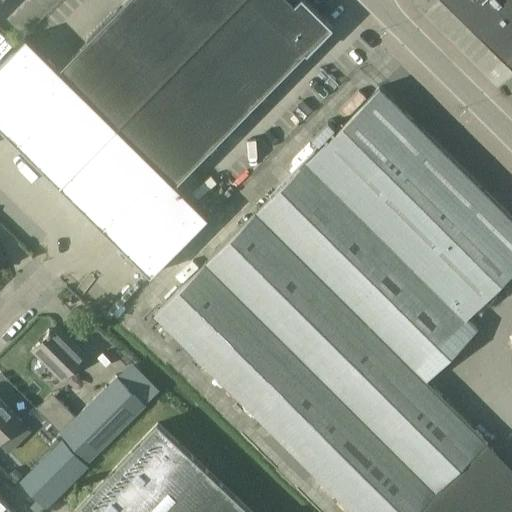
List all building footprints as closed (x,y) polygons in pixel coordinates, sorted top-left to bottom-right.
[(125,0),(57,70),(73,86),(117,129),(157,169),(174,185),(331,28),(303,0),(298,0),(295,4),(289,0),(125,0)] [(511,0),(445,0),(511,65),(511,0)] [(57,70),(23,37),(0,61),(0,131),(15,146),(73,86),(57,70)] [(117,129),(73,86),(15,146),(58,189),(117,129)] [(454,408),(426,380),(477,328),(465,317),(511,269),(511,218),(379,87),(153,315),(356,511),(411,511),(485,436),(454,408)] [(157,169),(117,129),(58,189),(100,230),(157,169)] [(148,277),(207,218),(174,185),(157,169),(100,230),(148,277)] [(61,379),(85,355),(55,326),(32,349),(61,379)] [(91,463),(139,414),(160,391),(142,372),(123,391),(110,379),(74,415),(51,392),(35,407),(91,463)] [(0,441),(21,421),(0,400),(0,441)] [(251,511),(155,421),(73,508),(77,511),(251,511)] [(62,440),(20,482),(46,508),(88,466),(62,440)] [(0,511),(13,511),(0,498),(0,511)]
